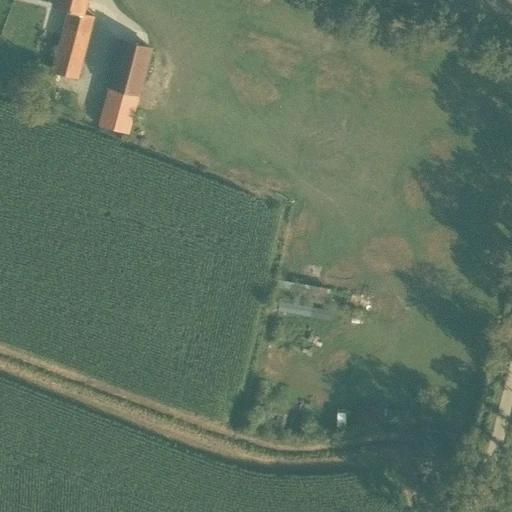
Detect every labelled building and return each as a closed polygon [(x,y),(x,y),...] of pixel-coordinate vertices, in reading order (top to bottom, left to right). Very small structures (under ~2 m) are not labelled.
[(51,72),(77,78),(93,16),(82,13),(85,0),(55,0),(53,7),(68,10),(51,72)] [(36,28),(33,9),(14,12),(17,31),(36,28)] [(108,88),(137,96),(150,48),(120,40),(108,88)] [(279,277),(276,291),(324,302),(328,289),(279,277)] [(278,433),(281,412),(253,407),(249,427),(278,433)]
